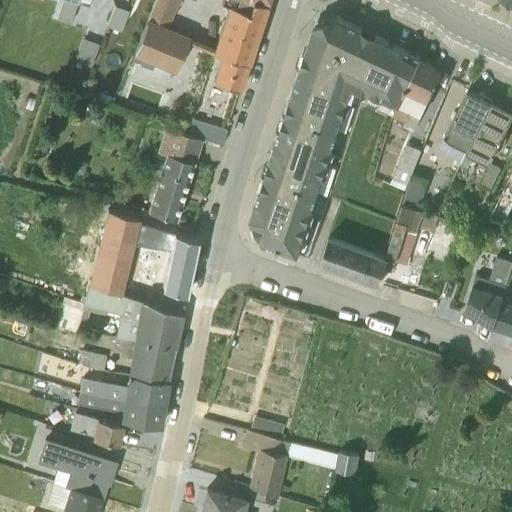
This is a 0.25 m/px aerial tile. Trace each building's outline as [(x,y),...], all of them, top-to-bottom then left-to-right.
[(77,0),(59,0),(55,17),(69,22),(77,0)] [(153,0),(131,60),(139,64),(139,65),(157,72),(161,64),(174,69),(187,37),(168,28),(179,0),(153,0)] [(220,55),(212,81),(209,80),(208,84),(207,85),(215,88),(217,84),(218,84),(238,90),(242,79),(265,5),(265,4),(251,0),(250,0),(247,11),(228,5),(211,51),(220,55)] [(264,0),(267,0),(266,0),(223,0),(222,2),(228,5),(247,11),(250,0),(251,0),(254,1),(254,0),(264,0)] [(128,12),(114,6),(107,25),(120,31),(128,12)] [(312,27),(304,58),(352,87),(397,106),(418,58),(419,57),(336,17),(312,27)] [(97,44),(82,38),(74,61),(89,66),(97,44)] [(414,128),(441,68),(419,57),(397,106),(394,117),(404,122),(404,124),(414,128)] [(346,102),(352,87),(304,58),(279,127),(272,146),(268,161),(249,219),(262,244),(296,256),(297,255),(326,162),(346,102)] [(462,156),(494,90),(471,79),(439,144),(462,156)] [(490,154),(511,110),(511,99),(494,90),(462,156),(468,158),(474,147),(490,154)] [(176,220),(202,139),(163,126),(156,151),(163,154),(146,209),(176,220)] [(206,128),(203,138),(221,145),(225,134),(206,128)] [(398,142),(385,177),(407,185),(411,174),(420,150),(398,142)] [(491,181),(501,160),(490,154),(480,176),(491,181)] [(428,180),(411,174),(407,185),(406,186),(401,204),(419,210),(420,210),(428,180)] [(432,232),(437,216),(401,204),(382,269),(391,272),(406,228),(415,231),(417,227),(432,232)] [(150,257),(144,283),(184,293),(196,239),(140,222),(140,219),(93,205),(87,231),(98,234),(86,282),(123,293),(133,252),(150,257)] [(464,243),(469,226),(459,223),(454,240),(464,243)] [(386,257),(328,237),(320,264),(378,284),(386,257)] [(507,277),(477,268),(463,310),(493,320),(507,277)] [(114,335),(173,345),(180,313),(143,299),(88,283),(82,301),(63,296),(61,302),(55,300),(47,320),(52,324),(75,331),(83,331),(89,311),(117,317),(114,335)] [(511,295),(502,293),(493,320),(511,325),(511,295)] [(173,345),(114,335),(114,341),(121,343),(119,355),(129,357),(127,373),(166,379),(173,345)] [(102,368),(105,355),(81,349),(77,362),(102,368)] [(163,400),(166,379),(127,373),(125,383),(82,375),(78,390),(163,400)] [(163,400),(78,390),(75,403),(120,411),(119,418),(158,425),(163,400)] [(73,412),(69,429),(91,435),(91,438),(119,444),(123,424),(73,412)] [(252,416),(248,429),(279,438),(283,424),(252,416)] [(335,467),(337,454),(291,441),(279,438),(248,429),(245,429),(240,446),(257,450),(247,486),(277,494),(285,457),(285,455),(335,467)] [(116,460),(43,437),(36,460),(56,466),(51,480),(103,496),(107,483),(109,483),(116,460)] [(337,454),(335,467),(334,468),(355,472),(359,452),(337,449),(337,454)] [(96,511),(101,496),(51,480),(45,502),(62,508),(60,511),(33,511),(24,509),(23,511),(96,511)] [(204,486),(197,511),(242,511),(246,497),(204,486)]
